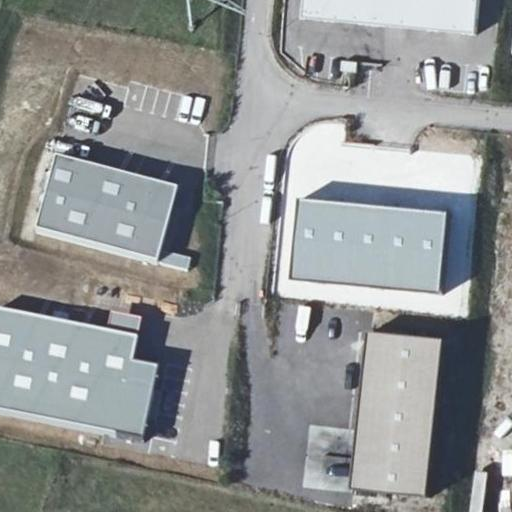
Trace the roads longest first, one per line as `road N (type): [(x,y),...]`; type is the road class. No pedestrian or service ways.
road 1 (unclassified): [(258,106),(351,105),(511,120)]
road 2 (unclassified): [(258,106),(242,276)]
